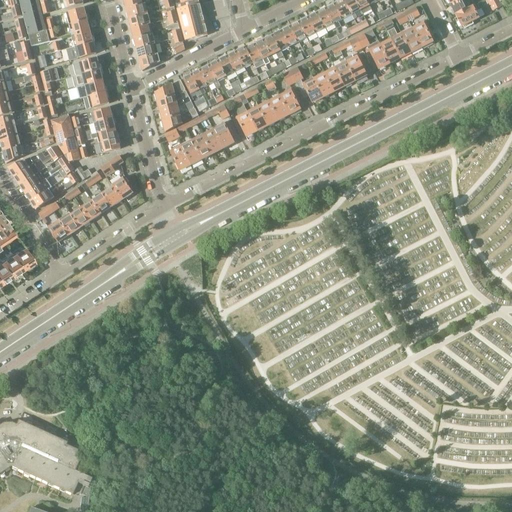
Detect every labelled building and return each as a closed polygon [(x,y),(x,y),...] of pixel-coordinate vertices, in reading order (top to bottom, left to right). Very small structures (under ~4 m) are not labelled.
[(6,0),(9,8),(11,8),(18,6),(16,0),(6,0)] [(19,0),(28,35),(47,30),(43,17),(38,0),(19,0)] [(82,5),(81,0),(58,0),(60,5),(64,4),(65,9),(82,5)] [(123,0),(126,9),(145,4),(149,3),(148,0),(123,0)] [(174,8),(172,0),(162,0),(164,5),(160,6),(161,7),(154,9),(155,12),(166,10),(174,8)] [(180,0),(180,1),(180,3),(175,4),(185,41),(194,39),(195,41),(199,40),(198,38),(201,37),(207,35),(204,26),(205,26),(205,25),(202,17),(203,17),(203,16),(202,16),(201,11),(201,10),(199,4),(197,5),(195,0),(180,0)] [(343,20),(352,16),(343,0),(341,0),(335,4),(343,20)] [(355,0),(343,0),(352,16),(354,20),(357,18),(355,13),(360,11),(355,0)] [(355,0),(360,11),(370,6),(366,0),(355,0)] [(413,4),(411,0),(406,0),(402,3),(404,8),(413,4)] [(466,0),(458,0),(450,4),(455,15),(473,7),(473,6),(469,7),(466,2),(468,1),(466,0)] [(486,0),(492,11),(498,8),(502,6),(500,2),(498,0),(486,0)] [(50,13),(48,2),(41,4),(44,15),(50,13)] [(404,8),(402,3),(399,4),(395,6),(398,12),(404,8)] [(148,14),(145,4),(126,9),(129,19),(148,14)] [(338,22),(343,20),(335,4),(326,8),(334,25),(336,29),(341,27),(338,22)] [(473,7),(455,15),(455,16),(461,27),(463,26),(464,29),(473,24),(472,22),(479,18),(476,12),(480,9),(478,4),(473,7)] [(18,6),(11,8),(12,13),(1,16),(2,21),(21,16),(18,6)] [(66,13),(69,25),(86,20),(83,8),(66,13)] [(166,10),(168,20),(177,17),(174,8),(166,10)] [(325,29),(334,25),(326,8),(317,13),(325,29)] [(419,15),(415,8),(404,13),(407,18),(408,21),(419,15)] [(384,11),(387,17),(393,14),(390,9),(384,11)] [(387,17),(384,11),(377,15),(380,21),(387,17)] [(316,33),(325,29),(317,13),(308,17),(316,33)] [(407,18),(404,13),(396,18),(398,22),(407,18)] [(148,14),(129,19),(131,29),(150,24),(148,14)] [(55,28),(52,17),(46,18),(49,30),(55,28)] [(177,17),(168,20),(163,21),(163,23),(166,23),(168,30),(178,28),(177,24),(178,23),(177,17)] [(307,38),(316,33),(308,17),(299,22),(307,38)] [(366,21),(369,26),(375,23),(372,18),(366,21)] [(21,19),(1,25),(3,29),(15,26),(16,32),(24,30),(21,19)] [(69,25),(71,36),(89,31),(86,20),(69,25)] [(391,20),(383,24),(400,58),(411,53),(402,35),(398,37),(392,25),(393,25),(391,20)] [(369,26),(366,21),(357,25),(360,31),(369,26)] [(299,42),(307,38),(299,22),(290,26),(299,42)] [(151,25),(150,24),(131,29),(134,39),(152,34),(151,29),(154,28),(153,24),(151,25)] [(391,41),(381,46),(390,64),(400,58),(383,24),(377,27),(379,32),(385,29),(391,41)] [(413,29),(422,47),(433,42),(430,36),(431,36),(428,31),(427,32),(424,24),(413,29)] [(348,30),(351,36),(360,31),(357,25),(348,30)] [(290,26),(281,31),(289,47),(299,42),(290,26)] [(413,29),(402,35),(411,53),(422,47),(413,29)] [(24,30),(16,32),(19,40),(27,38),(24,30)] [(49,41),(47,30),(28,35),(31,46),(49,41)] [(173,39),(181,36),(180,30),(172,32),(173,39)] [(339,34),(342,40),(351,36),(348,30),(339,34)] [(71,36),(74,47),(92,43),(89,31),(71,36)] [(280,51),(289,47),(281,31),(272,36),(280,51)] [(12,34),(6,36),(8,43),(14,41),(14,39),(12,34)] [(136,49),(155,45),(152,34),(134,39),(136,49)] [(330,39),(333,45),(342,40),(339,34),(330,39)] [(364,34),(356,38),(362,49),(370,45),(364,34)] [(272,56),(280,51),(272,36),(264,40),(272,56)] [(355,53),(362,49),(356,38),(349,41),(355,53)] [(333,45),(330,39),(324,42),(327,48),(333,45)] [(264,40),(255,44),(263,60),(272,56),(264,40)] [(20,43),(22,51),(30,49),(28,41),(20,43)] [(55,52),(61,51),(58,42),(53,43),(55,52)] [(95,54),(92,43),(74,47),(78,59),(95,54)] [(174,48),(176,54),(185,50),(183,44),(174,48)] [(265,65),(263,60),(255,44),(246,49),(253,64),(254,65),(259,62),(261,67),(265,65)] [(157,54),(155,45),(136,49),(139,59),(157,54)] [(313,48),(315,54),(322,50),(319,45),(313,48)] [(378,69),(390,64),(381,46),(369,51),(378,69)] [(245,47),(236,52),(244,68),(253,64),(246,49),(245,47)] [(338,47),(332,50),(336,58),(342,55),(341,52),(338,47)] [(306,58),(315,54),(313,48),(303,52),(306,58)] [(30,49),(22,51),(25,62),(32,60),(30,49)] [(63,59),(61,51),(55,52),(58,64),(73,60),(72,57),(63,59)] [(235,73),(244,68),(236,52),(227,56),(235,73)] [(142,72),(160,63),(157,54),(139,59),(142,72)] [(294,57),(297,63),(303,60),(301,54),(294,57)] [(317,58),(319,63),(327,58),(325,54),(317,58)] [(0,62),(9,60),(8,55),(0,57),(0,68),(1,68),(0,63),(0,62)] [(227,56),(218,61),(226,77),(235,73),(227,56)] [(357,58),(353,60),(351,56),(344,60),(355,81),(366,75),(357,58)] [(286,61),(289,67),(297,63),(294,57),(286,61)] [(99,70),(96,58),(79,63),(82,74),(99,70)] [(341,66),(335,69),(344,87),(355,81),(344,60),(339,62),(341,66)] [(218,81),(226,77),(218,61),(210,65),(218,81)] [(277,66),(280,72),(289,67),(286,61),(277,66)] [(21,70),(27,68),(29,76),(36,74),(33,64),(26,66),(20,67),(21,70)] [(220,86),(218,81),(210,65),(201,70),(209,86),(214,83),(216,88),(220,86)] [(268,71),(271,76),(280,72),(277,66),(268,71)] [(303,79),(297,68),(290,71),(296,83),(303,79)] [(334,92),(344,87),(335,69),(325,74),(334,92)] [(78,87),(102,81),(99,70),(82,74),(72,77),(75,88),(78,87)] [(203,89),(209,86),(201,70),(192,74),(202,95),(205,93),(203,89)] [(262,81),(271,76),(268,71),(259,75),(262,81)] [(296,83),(290,71),(282,75),(288,87),(296,83)] [(41,75),(43,83),(44,84),(56,81),(49,82),(46,74),(41,75)] [(197,97),(202,95),(192,74),(182,79),(190,95),(195,93),(197,97)] [(325,74),(314,80),(323,97),(334,92),(325,74)] [(32,78),(34,86),(41,84),(39,76),(32,78)] [(250,79),(253,85),(259,82),(256,76),(250,79)] [(241,84),(244,90),(253,85),(250,79),(250,80),(249,78),(243,80),(244,82),(241,84)] [(180,80),(175,83),(180,93),(185,90),(180,80)] [(312,103),(323,97),(314,80),(303,85),(312,103)] [(57,83),(56,81),(44,84),(46,94),(51,92),(50,89),(60,86),(59,82),(57,83)] [(86,90),(87,97),(105,93),(102,81),(78,87),(80,92),(86,90)] [(276,89),(272,81),(264,85),(268,93),(276,89)] [(0,94),(9,92),(6,82),(0,83),(0,94)] [(223,87),(229,98),(235,94),(232,89),(229,83),(223,87)] [(43,91),(41,84),(34,86),(35,93),(43,91)] [(232,89),(235,94),(244,90),(241,84),(239,85),(232,89)] [(157,100),(174,96),(171,85),(155,93),(157,100)] [(250,91),(253,97),(259,94),(256,88),(250,91)] [(159,110),(177,106),(184,102),(183,100),(188,97),(185,90),(180,93),(182,98),(176,101),(174,96),(157,100),(159,110)] [(242,102),(253,97),(250,91),(240,97),(242,102)] [(291,91),(280,97),(289,115),(300,109),(291,91)] [(0,94),(0,105),(12,102),(9,92),(0,94)] [(87,97),(90,109),(108,104),(105,93),(87,97)] [(34,96),(37,107),(44,105),(41,95),(34,96)] [(221,95),(215,98),(218,103),(224,100),(221,95)] [(47,98),(49,107),(55,106),(55,105),(62,103),(61,99),(53,101),(52,97),(47,98)] [(236,105),(242,102),(240,97),(234,100),(236,105)] [(279,120),(289,115),(280,97),(270,102),(279,120)] [(209,108),(218,103),(215,98),(206,102),(209,108)] [(0,116),(14,113),(12,102),(0,105),(0,116)] [(187,112),(189,111),(194,108),(191,102),(184,105),(187,112)] [(209,108),(206,102),(196,107),(199,113),(209,108)] [(270,102),(259,108),(268,126),(279,120),(270,102)] [(222,121),(230,117),(224,105),(210,112),(213,117),(219,114),(222,121)] [(57,114),(55,106),(49,107),(52,119),(66,115),(65,112),(57,114)] [(162,120),(179,115),(177,106),(159,110),(162,120)] [(45,107),(38,109),(40,117),(31,119),(32,122),(47,118),(45,107)] [(88,119),(92,118),(93,123),(112,118),(109,108),(86,114),(88,119)] [(194,108),(189,111),(192,117),(197,114),(194,108)] [(248,113),(257,131),(268,126),(259,108),(248,113)] [(246,137),(257,131),(248,113),(237,119),(246,137)] [(208,119),(206,114),(200,117),(202,122),(208,119)] [(15,115),(0,118),(0,129),(18,125),(22,124),(22,121),(20,120),(17,121),(15,115)] [(162,120),(165,133),(182,124),(179,115),(162,120)] [(58,119),(51,120),(52,127),(54,135),(56,144),(65,157),(70,164),(80,160),(80,159),(82,158),(80,149),(77,149),(69,116),(58,119)] [(72,118),(74,128),(80,126),(77,116),(72,118)] [(93,123),(96,133),(96,134),(115,129),(112,118),(93,123)] [(52,127),(51,120),(50,119),(43,121),(45,129),(52,127)] [(197,125),(195,120),(188,123),(191,128),(197,125)] [(18,125),(0,129),(0,140),(20,136),(18,125)] [(187,130),(184,125),(178,128),(181,134),(187,130)] [(225,125),(214,130),(223,148),(234,143),(225,125)] [(52,127),(45,129),(47,137),(54,135),(52,127)] [(74,130),(76,137),(76,138),(91,135),(90,130),(84,132),(84,133),(82,133),(81,129),(74,130)] [(96,133),(91,135),(76,138),(79,147),(85,145),(84,141),(86,141),(97,138),(99,143),(117,138),(115,129),(96,134),(96,133)] [(165,135),(168,143),(180,137),(176,129),(165,135)] [(214,130),(203,136),(212,154),(223,148),(214,130)] [(20,136),(0,140),(0,141),(3,151),(23,146),(20,136)] [(201,159),(212,154),(203,136),(192,141),(201,159)] [(53,138),(40,141),(42,148),(44,148),(54,143),(53,138)] [(99,143),(101,154),(120,149),(117,138),(99,143)] [(182,147),(191,165),(201,159),(192,141),(182,147)] [(23,146),(3,151),(6,164),(26,156),(23,146)] [(47,151),(50,155),(58,150),(55,146),(47,151)] [(80,149),(82,158),(82,159),(88,157),(85,147),(80,149)] [(191,165),(182,147),(170,153),(179,170),(191,165)] [(50,155),(39,162),(41,166),(52,159),(54,162),(48,166),(55,162),(62,157),(58,150),(50,155)] [(115,172),(113,169),(123,162),(120,156),(101,169),(107,178),(115,172)] [(65,157),(58,162),(62,168),(70,164),(65,157)] [(27,163),(25,160),(8,168),(14,177),(32,165),(30,161),(27,163)] [(70,164),(62,168),(67,175),(74,170),(70,164)] [(35,169),(32,165),(14,177),(19,185),(35,175),(32,171),(35,169)] [(75,171),(82,181),(90,175),(92,174),(88,170),(84,172),(81,167),(75,171)] [(92,178),(95,183),(102,179),(98,174),(96,171),(92,174),(90,175),(92,178)] [(64,186),(66,189),(79,181),(74,172),(67,177),(70,182),(64,186)] [(38,173),(35,175),(19,185),(25,193),(40,183),(38,179),(40,177),(38,173)] [(125,177),(112,185),(122,200),(133,193),(127,185),(129,184),(125,177)] [(85,183),(88,188),(95,183),(92,178),(85,183)] [(43,187),(40,183),(25,193),(30,201),(48,189),(45,185),(43,187)] [(112,185),(101,193),(111,208),(122,200),(112,185)] [(81,193),(77,188),(71,192),(74,198),(81,193)] [(54,198),(48,189),(30,201),(36,210),(54,198)] [(68,202),(74,198),(71,192),(64,197),(68,202)] [(101,193),(95,197),(94,196),(90,198),(101,215),(111,208),(101,193)] [(84,204),(80,207),(90,222),(101,215),(90,198),(89,198),(91,201),(84,205),(84,204)] [(56,202),(50,206),(54,212),(59,208),(56,202)] [(42,219),(54,212),(50,206),(39,214),(42,219)] [(90,222),(80,207),(70,214),(80,229),(90,222)] [(80,229),(70,214),(59,220),(69,235),(80,229)] [(3,219),(0,220),(0,233),(9,228),(3,219)] [(58,243),(69,235),(59,220),(53,225),(52,224),(47,227),(58,243)] [(15,236),(11,231),(1,238),(4,244),(15,236)] [(22,246),(11,254),(20,268),(31,261),(22,246)] [(11,254),(0,260),(0,263),(8,276),(20,268),(11,254)] [(0,263),(0,281),(8,276),(0,263)] [(86,494),(84,511),(87,511),(91,482),(93,478),(92,478),(76,471),(81,459),(76,457),(79,450),(78,450),(77,451),(73,449),(74,448),(67,445),(68,443),(67,442),(66,444),(62,442),(63,440),(55,437),(54,438),(50,436),(51,435),(43,431),(42,433),(38,431),(39,429),(31,426),(30,427),(26,425),(27,424),(19,420),(17,425),(13,423),(4,423),(0,425),(0,474),(11,467),(12,467),(73,495),(74,493),(78,495),(81,494),(82,492),(86,494)]
